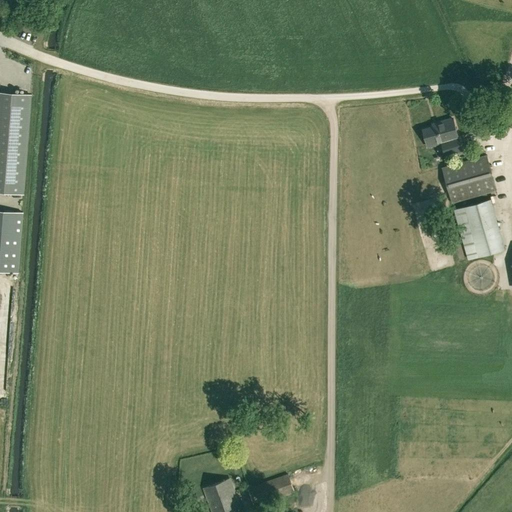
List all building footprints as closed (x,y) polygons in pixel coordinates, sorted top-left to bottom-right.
[(30,95),(0,92),(0,192),(22,194),(30,95)] [(437,126),(436,126),(433,127),(423,130),(428,146),(441,142),(445,156),(462,151),(458,137),(453,118),(436,123),(437,126)] [(487,155),(442,168),(452,203),(497,190),(487,155)] [(485,201),(454,210),(468,259),(499,250),(485,201)] [(0,271),(18,273),(23,212),(0,210),(0,271)] [(255,506),(295,492),(288,474),(249,488),(255,506)] [(213,511),(237,511),(242,510),(230,478),(204,488),(213,511)]
